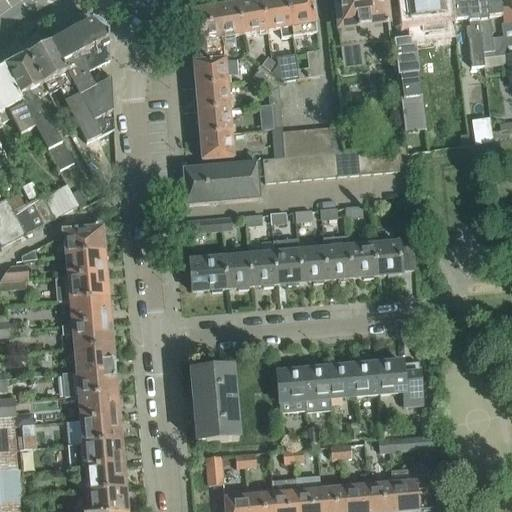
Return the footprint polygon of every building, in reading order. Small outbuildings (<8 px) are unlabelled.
[(293,39),(286,0),(272,0),(262,2),(267,33),(280,31),(281,41),(293,39)] [(317,35),(311,0),(286,0),(293,39),(317,35)] [(334,0),(343,69),(364,67),(361,47),(390,43),(384,0),(334,0)] [(393,43),(406,149),(407,149),(407,157),(408,157),(428,154),(415,47),(425,46),(424,35),(450,31),(450,35),(448,35),(449,40),(451,40),(452,44),(456,43),(454,24),(455,24),(453,6),(445,7),(443,0),(403,0),(408,41),(393,43)] [(476,0),(451,0),(453,6),(455,24),(469,22),(469,28),(467,29),(472,70),(484,68),(483,60),(484,60),(483,55),(476,0)] [(499,0),(476,0),(483,55),(494,54),(490,22),(488,22),(488,20),(502,18),(501,10),(499,0)] [(267,33),(262,2),(239,5),(244,37),(267,33)] [(222,40),(244,37),(239,5),(191,13),(196,45),(198,45),(199,64),(226,62),(226,61),(223,61),(222,40)] [(87,75),(110,63),(108,35),(92,23),(53,44),(81,97),(95,89),(87,75)] [(511,24),(501,26),(508,88),(511,87),(511,24)] [(81,97),(53,44),(28,57),(49,96),(59,91),(66,104),(65,104),(86,145),(99,139),(86,105),(81,97)] [(322,78),(319,53),(306,55),(308,70),(298,72),(300,82),(322,78)] [(49,96),(28,57),(4,70),(35,130),(40,139),(48,153),(59,174),(74,166),(57,134),(56,134),(46,115),(45,115),(40,105),(50,100),(49,96)] [(276,60),(277,66),(279,68),(272,76),(283,84),(300,82),(298,72),(297,72),(295,57),(276,60)] [(279,68),(277,66),(267,59),(261,68),(272,76),(279,68)] [(226,62),(199,64),(194,65),(196,89),(228,87),(226,62)] [(35,130),(4,70),(0,72),(0,125),(1,127),(12,121),(20,137),(35,130)] [(261,89),(268,80),(258,72),(251,81),(261,89)] [(110,80),(95,89),(81,97),(86,105),(99,139),(114,132),(110,80)] [(279,88),(268,80),(261,89),(268,94),(269,108),(280,107),(279,88)] [(230,111),(228,87),(196,89),(198,114),(230,111)] [(282,130),(280,107),(269,108),(271,131),(282,130)] [(232,135),(230,111),(198,114),(200,138),(232,135)] [(489,120),(472,123),(475,147),(493,144),(489,120)] [(511,123),(500,125),(501,133),(511,131),(511,123)] [(0,125),(0,178),(11,173),(0,151),(0,127),(1,127),(0,125)] [(340,129),(328,131),(331,156),(335,155),(342,155),(340,129)] [(331,156),(328,131),(316,132),(319,157),(323,156),(331,156)] [(319,157),(316,132),(306,133),(307,158),(311,157),(319,157)] [(307,158),(306,133),(294,134),(296,159),(300,159),(307,158)] [(296,159),(294,134),(283,135),(283,142),(284,160),(288,160),(296,159)] [(234,160),(232,135),(200,138),(202,163),(234,160)] [(34,143),(42,157),(48,153),(40,139),(34,143)] [(283,142),(272,143),(273,161),(276,161),(284,160),(283,142)] [(409,174),(408,157),(407,157),(407,149),(406,149),(394,150),(396,175),(409,174)] [(396,175),(394,150),(382,151),(384,176),(396,175)] [(384,176),(382,151),(370,152),(372,177),(384,176)] [(372,177),(370,152),(359,153),(361,178),(372,177)] [(361,178),(359,153),(347,154),(349,179),(361,178)] [(347,154),(342,155),(335,155),(337,180),(349,179),(347,154)] [(335,155),(331,156),(323,156),(325,181),(337,180),(335,155)] [(323,156),(319,157),(311,157),(313,182),(325,181),(323,156)] [(311,157),(307,158),(300,159),(301,183),(313,182),(311,157)] [(300,159),(296,159),(288,160),(290,184),(301,183),(300,159)] [(288,160),(284,160),(276,161),(278,185),(290,184),(288,160)] [(278,185),(276,161),(273,161),(263,162),(265,186),(278,185)] [(258,164),(187,171),(182,171),(185,209),(261,202),(258,164)] [(65,186),(41,199),(42,201),(54,221),(78,209),(65,186)] [(54,221),(42,201),(41,199),(15,213),(28,235),(54,221)] [(28,235),(15,213),(13,214),(6,201),(0,204),(0,248),(1,250),(28,235)] [(362,219),(362,209),(345,211),(346,220),(362,219)] [(337,221),(336,211),(320,213),(321,222),(337,221)] [(312,223),(312,214),(295,215),(296,224),(312,223)] [(287,225),(286,216),(270,217),(270,227),(287,225)] [(262,227),(261,218),(245,219),(246,229),(262,227)] [(221,234),(220,221),(187,224),(188,236),(221,234)] [(233,233),(232,221),(220,221),(221,234),(233,233)] [(416,273),(415,261),(412,226),(397,228),(399,246),(372,248),(374,279),(387,278),(389,280),(398,279),(399,277),(402,276),(402,274),(416,273)] [(102,241),(101,230),(63,233),(65,257),(103,254),(103,252),(105,250),(105,243),(102,241)] [(346,238),(322,240),(323,252),(325,283),(337,282),(338,284),(348,283),(349,281),(347,250),(346,238)] [(296,241),(271,243),(272,257),(274,287),(287,286),(288,288),(298,287),(299,285),(300,285),(297,255),(296,241)] [(374,279),(372,248),(347,250),(349,281),(362,280),(363,282),(373,281),(374,279)] [(22,264),(37,261),(34,252),(21,259),(22,264)] [(325,283),(323,252),(297,255),(300,285),(312,284),(313,286),(323,285),(324,283),(325,283)] [(103,255),(103,254),(65,257),(67,280),(105,276),(104,266),(107,264),(106,257),(103,255)] [(274,287),(272,257),(248,259),(251,289),(262,288),(263,290),(273,289),(274,287)] [(251,289),(248,259),(223,261),(226,291),(237,291),(238,293),(248,292),(249,289),(251,289)] [(226,291),(223,261),(189,264),(192,294),(211,293),(212,295),(221,294),(222,292),(226,291)] [(28,268),(10,270),(0,284),(0,285),(9,285),(24,284),(28,283),(28,268)] [(106,287),(105,276),(67,280),(56,281),(59,305),(70,304),(108,300),(107,298),(110,296),(109,289),(106,287)] [(24,292),(24,284),(9,285),(9,293),(24,292)] [(108,303),(108,300),(70,304),(72,328),(110,324),(109,314),(111,312),(110,305),(108,303)] [(0,340),(9,339),(7,324),(0,324),(0,340)] [(111,335),(110,324),(72,328),(62,328),(63,338),(73,337),(74,351),(112,348),(112,346),(114,344),(113,337),(111,335)] [(13,325),(13,333),(25,332),(24,325),(13,325)] [(112,350),(112,348),(74,351),(76,375),(114,372),(113,361),(115,359),(114,352),(112,350)] [(425,407),(418,365),(402,367),(402,364),(391,365),(390,363),(380,364),(380,366),(377,366),(380,397),(405,395),(406,409),(425,407)] [(380,397),(377,366),(365,367),(364,365),(355,366),(354,368),(352,369),(354,399),(380,397)] [(354,399),(352,369),(341,370),(340,367),(330,368),(330,370),(326,371),(329,401),(330,401),(354,399)] [(329,401),(326,371),(324,371),(323,369),(313,370),(313,372),(302,373),(305,413),(305,415),(330,413),(330,401),(329,401)] [(191,374),(193,396),(193,405),(189,405),(190,410),(235,406),(232,371),(191,374)] [(305,413),(302,373),(299,373),(298,371),(288,372),(288,374),(276,375),(280,416),(305,413)] [(115,382),(114,372),(76,375),(62,376),(64,400),(78,399),(116,396),(116,394),(118,392),(118,384),(115,382)] [(18,396),(18,405),(22,405),(22,404),(34,403),(33,395),(18,396)] [(116,398),(116,396),(78,399),(81,423),(118,420),(117,409),(120,407),(119,400),(116,398)] [(0,419),(13,418),(12,407),(11,397),(0,397),(0,419)] [(238,441),(235,406),(190,410),(190,416),(194,416),(197,445),(238,441)] [(33,416),(15,417),(16,429),(21,428),(21,429),(34,427),(33,416)] [(0,429),(14,429),(13,418),(0,419),(0,429)] [(81,423),(66,424),(68,448),(83,447),(121,444),(120,442),(123,439),(122,432),(119,430),(118,420),(81,423)] [(348,427),(349,442),(359,441),(357,426),(348,427)] [(383,427),(373,427),(374,443),(379,442),(385,441),(383,427)] [(0,440),(15,439),(14,429),(0,429),(0,440)] [(307,431),(309,445),(317,444),(317,430),(307,431)] [(282,433),(283,448),(292,447),(291,431),(282,433)] [(397,440),(388,441),(389,455),(398,454),(434,450),(433,437),(397,440)] [(22,439),(17,440),(18,452),(24,452),(36,451),(35,438),(22,439)] [(0,451),(16,450),(15,439),(0,440),(0,451)] [(389,455),(388,441),(385,441),(379,442),(380,456),(389,455)] [(121,445),(121,444),(83,447),(85,470),(123,466),(122,457),(124,455),(123,448),(121,445)] [(365,455),(365,447),(341,448),(342,461),(351,461),(351,456),(365,455)] [(342,461),(341,448),(330,449),(331,462),(342,461)] [(0,461),(16,460),(16,450),(0,451),(0,461)] [(304,465),(303,452),(293,453),(294,466),(304,465)] [(294,466),(293,453),(283,454),(284,466),(294,466)] [(256,469),(255,456),(245,457),(246,470),(256,469)] [(246,470),(245,457),(235,458),(236,471),(246,470)] [(0,472),(17,471),(16,460),(0,461),(0,472)] [(223,487),(221,460),(207,461),(209,488),(223,487)] [(124,478),(123,466),(85,470),(87,494),(125,491),(125,489),(127,487),(126,480),(124,478)] [(414,471),(391,473),(390,473),(391,485),(392,485),(394,511),(419,511),(417,491),(426,490),(429,486),(427,469),(423,466),(414,467),(414,471)] [(0,483),(18,481),(17,471),(0,472),(0,483)] [(319,478),(295,480),(296,481),(297,493),(296,493),(297,511),(322,511),(321,491),(319,478)] [(0,493),(19,492),(18,481),(0,483),(0,493)] [(297,511),(296,493),(297,493),(296,481),(271,484),(272,496),(273,511),(297,511)] [(394,511),(392,485),(391,485),(369,487),(370,511),(394,511)] [(370,511),(369,487),(344,489),(346,511),(370,511)] [(346,511),(344,489),(321,491),(322,511),(346,511)] [(125,491),(87,494),(88,509),(72,510),(71,511),(126,511),(126,505),(128,503),(128,496),(125,493),(125,491)] [(0,504),(20,503),(19,492),(0,493),(0,504)] [(273,511),(272,496),(249,498),(249,511),(273,511)] [(249,511),(249,498),(224,500),(224,511),(249,511)] [(21,511),(20,503),(0,504),(0,511),(21,511)]
